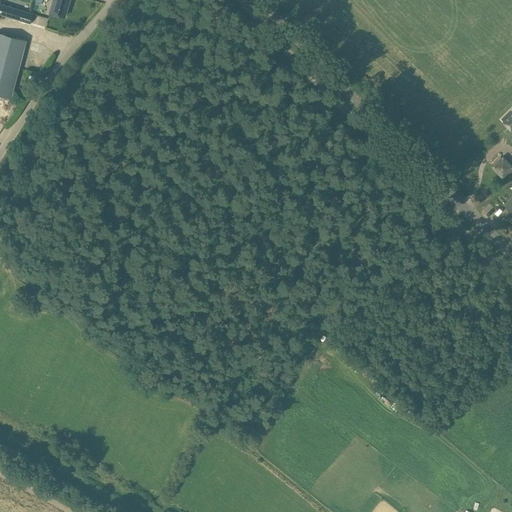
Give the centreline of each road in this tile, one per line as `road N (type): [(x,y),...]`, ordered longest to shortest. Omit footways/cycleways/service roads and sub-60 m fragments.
road 1 (unknown): [(0,250),(98,336),(329,511)]
road 2 (tertiary): [(511,255),(263,0)]
road 3 (unclassified): [(0,150),(34,94),(115,0)]
road 4 (unknown): [(0,431),(136,511)]
